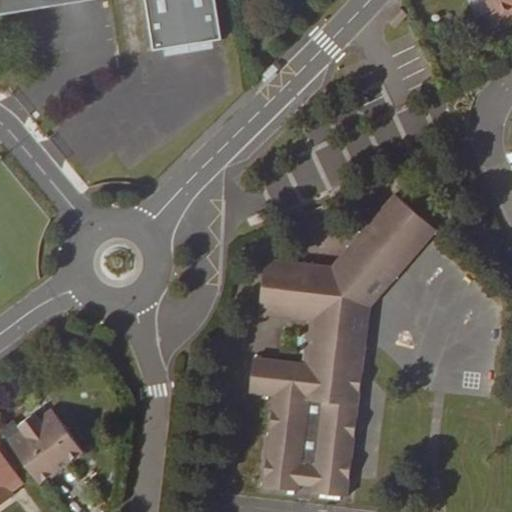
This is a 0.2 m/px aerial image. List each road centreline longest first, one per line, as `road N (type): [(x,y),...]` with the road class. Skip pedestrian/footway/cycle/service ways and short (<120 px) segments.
road 1 (tertiary): [(370,0),(141,226)]
road 2 (residential): [(129,304),(159,391),(140,511)]
road 3 (unknown): [(0,122),(69,69),(78,17)]
road 4 (residential): [(511,200),(486,132),(490,102),(511,86)]
